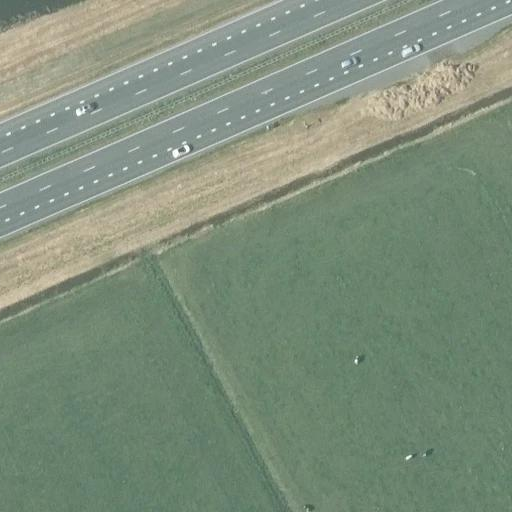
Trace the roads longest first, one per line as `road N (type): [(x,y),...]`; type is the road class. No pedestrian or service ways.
road 1 (trunk): [(0,208),(477,0)]
road 2 (trunk): [(352,0),(0,153)]
